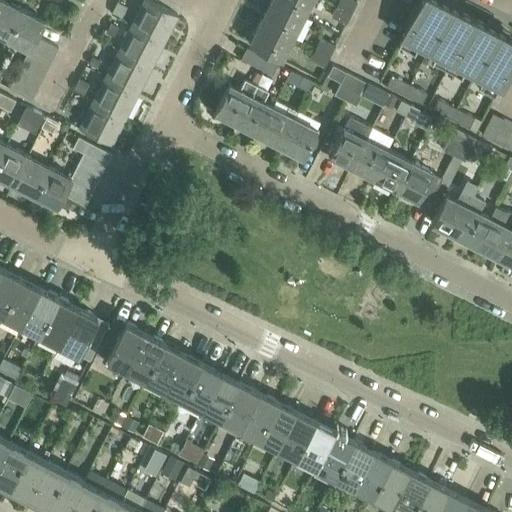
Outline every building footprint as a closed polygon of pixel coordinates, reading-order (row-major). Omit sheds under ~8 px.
[(5,0),(0,0),(0,34),(7,38),(22,9),(5,0)] [(149,0),(144,0),(132,25),(165,41),(178,15),(149,0)] [(276,0),(269,0),(260,19),(292,36),(303,14),(276,0)] [(276,0),(303,14),(310,0),(276,0)] [(353,0),(338,0),(337,4),(352,11),(356,1),(353,0)] [(427,50),(449,5),(439,0),(420,0),(397,45),(398,45),(399,45),(413,52),(413,53),(414,53),(418,45),(427,50)] [(117,1),(112,11),(121,16),(126,6),(117,1)] [(331,17),(346,24),(352,11),(337,4),(331,17)] [(460,11),(449,5),(427,50),(432,52),(435,54),(431,62),(432,63),(432,62),(446,69),(473,18),(460,11)] [(22,9),(7,38),(29,49),(30,47),(35,36),(44,20),(22,9)] [(496,30),(486,24),(473,18),(446,69),(460,77),(461,78),(465,69),(474,74),(496,30)] [(260,19),(249,41),(281,58),(292,36),(260,19)] [(110,22),(106,31),(113,35),(118,26),(110,22)] [(132,25),(119,50),(152,67),(165,41),(132,25)] [(511,37),(507,35),(496,30),(474,74),(482,78),(478,86),(479,87),(493,94),(494,95),(511,60),(511,37)] [(30,47),(53,58),(58,48),(35,36),(30,47)] [(321,37),(315,47),(330,55),(335,45),(321,37)] [(25,57),(47,69),(53,58),(30,47),(29,49),(25,57)] [(242,58),(263,68),(269,58),(247,47),(242,58)] [(309,60),(324,67),(330,55),(315,47),(309,60)] [(119,50),(106,76),(139,92),(152,67),(119,50)] [(92,56),(88,63),(95,67),(99,60),(92,56)] [(19,68),(42,79),(47,69),(25,57),(19,68)] [(269,58),(263,68),(273,73),(279,63),(269,58)] [(356,76),(346,71),(333,64),(327,75),(340,82),(335,93),(345,98),(356,76)] [(14,78),(37,89),(42,79),(19,68),(14,78)] [(286,79),(297,85),(308,91),(313,80),(291,68),(286,79)] [(386,85),(404,94),(409,84),(391,74),(386,85)] [(106,76),(93,101),(125,118),(139,92),(106,76)] [(356,103),(367,82),(356,76),(345,98),(356,103)] [(9,88),(32,100),(37,89),(14,78),(9,88)] [(79,78),(73,88),(83,93),(88,83),(79,78)] [(215,111),(236,122),(256,84),(245,78),(240,87),(229,82),(215,111)] [(256,84),(236,122),(259,133),(273,105),(263,99),(268,90),(256,84)] [(409,84),(404,94),(422,103),(427,93),(409,84)] [(389,93),(384,103),(392,107),(397,97),(389,93)] [(6,94),(0,104),(11,110),(16,100),(6,94)] [(451,118),(456,108),(438,99),(433,109),(451,118)] [(397,110),(406,114),(411,104),(402,100),(397,110)] [(93,101),(79,128),(112,144),(125,118),(93,101)] [(32,130),(41,112),(23,103),(14,121),(32,130)] [(411,104),(406,114),(415,119),(420,109),(411,104)] [(273,105),(259,133),(280,144),(295,116),(273,105)] [(474,118),(456,108),(451,118),(469,127),(474,118)] [(493,112),(481,134),(492,139),(503,117),(493,112)] [(48,116),(42,126),(53,132),(58,121),(48,116)] [(295,116),(280,144),(302,155),(317,127),(295,116)] [(511,121),(503,117),(492,139),(502,144),(511,124),(511,121)] [(511,124),(502,144),(511,149),(511,124)] [(330,154),(352,165),(367,137),(344,125),(330,154)] [(454,155),(466,133),(455,127),(443,149),(454,155)] [(464,160),(476,138),(466,133),(454,155),(464,160)] [(85,151),(108,162),(113,153),(79,136),(74,145),(85,151)] [(367,137),(352,165),(374,176),(388,148),(367,137)] [(7,144),(0,157),(0,176),(13,184),(28,155),(7,144)] [(388,148),(374,176),(396,188),(410,159),(388,148)] [(80,162),(102,173),(108,162),(85,151),(80,162)] [(28,155),(13,184),(35,195),(50,165),(28,155)] [(410,159),(396,188),(418,199),(432,170),(410,159)] [(75,172),(97,184),(102,173),(80,162),(75,172)] [(50,165),(35,195),(57,206),(64,193),(69,182),(72,177),(50,165)] [(69,182),(92,194),(97,184),(75,172),(72,177),(69,182)] [(64,193),(86,205),(92,194),(69,182),(64,193)] [(432,222),(454,234),(474,195),(462,189),(457,199),(447,194),(432,222)] [(474,195),(454,234),(475,244),(490,216),(479,210),(484,200),(474,195)] [(490,216),(475,244),(497,256),(511,227),(490,216)] [(511,227),(497,256),(511,263),(511,227)] [(1,265),(0,267),(0,309),(1,310),(20,274),(1,265)] [(20,274),(1,310),(20,320),(39,284),(20,274)] [(39,284),(20,320),(39,330),(58,294),(39,284)] [(58,294),(39,330),(58,340),(77,304),(58,294)] [(77,304),(58,340),(78,350),(97,314),(77,304)] [(78,350),(77,352),(89,358),(109,320),(97,314),(78,350)] [(107,356),(125,365),(144,329),(125,319),(107,356)] [(144,329),(125,365),(145,375),(164,339),(144,329)] [(164,339),(145,375),(163,385),(182,348),(164,339)] [(182,348),(163,385),(182,395),(201,358),(182,348)] [(201,358),(182,395),(201,405),(220,368),(201,358)] [(220,368),(201,405),(220,414),(239,378),(220,368)] [(0,375),(0,390),(4,393),(10,383),(11,381),(0,375)] [(58,390),(54,398),(66,404),(77,383),(63,375),(56,389),(58,390)] [(239,378),(220,414),(239,424),(258,388),(239,378)] [(258,388),(239,424),(257,434),(277,397),(258,388)] [(277,397),(257,434),(277,444),(295,407),(277,397)] [(295,407),(277,444),(296,454),(315,417),(295,407)] [(120,424),(125,414),(113,408),(108,418),(120,424)] [(126,414),(121,423),(134,430),(139,421),(126,414)] [(315,417),(296,454),(315,463),(334,427),(315,417)] [(148,423),(142,434),(156,442),(162,430),(148,423)] [(334,427),(315,463),(334,473),(353,437),(334,427)] [(0,434),(0,454),(8,439),(0,434)] [(353,437),(334,473),(353,483),(372,446),(353,437)] [(8,439),(0,454),(0,480),(8,485),(27,448),(8,439)] [(372,446),(353,483),(371,492),(390,456),(372,446)] [(27,448),(8,485),(27,495),(46,458),(27,448)] [(154,449),(150,458),(161,464),(166,455),(154,449)] [(200,452),(195,462),(207,468),(212,459),(200,452)] [(183,461),(170,454),(164,465),(160,472),(174,479),(183,461)] [(390,456),(371,492),(391,502),(410,466),(390,456)] [(46,458),(27,495),(45,504),(64,468),(46,458)] [(187,465),(180,480),(188,484),(196,470),(187,465)] [(410,466),(391,502),(409,511),(428,475),(410,466)] [(64,468),(45,504),(60,511),(64,511),(83,477),(64,468)] [(428,475),(409,511),(434,511),(448,485),(428,475)] [(83,477),(64,511),(88,511),(101,487),(83,477)] [(448,485),(434,511),(457,511),(467,495),(448,485)] [(101,487),(88,511),(112,511),(121,497),(101,487)] [(121,497),(112,511),(137,511),(140,507),(145,497),(127,488),(122,497),(121,497)] [(267,489),(263,496),(272,501),(276,493),(267,489)] [(467,495),(457,511),(480,511),(485,504),(467,495)]
